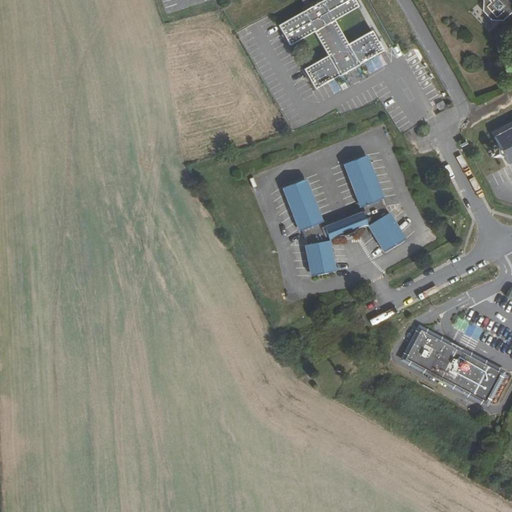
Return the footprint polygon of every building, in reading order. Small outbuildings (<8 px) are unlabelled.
[(481,0),(481,7),(489,16),(501,16),(510,9),(511,0),(481,0)] [(327,115),(394,80),(382,59),(358,73),(345,49),(370,36),(358,14),(292,50),(303,72),(325,60),(338,83),(316,95),(327,115)] [(511,128),(495,137),(509,164),(511,162),(511,128)] [(298,165),(310,161),(309,156),(296,160),(298,165)] [(408,241),(393,216),(370,158),(351,165),(370,212),(328,229),(309,182),(291,190),(314,246),(320,276),(339,272),(333,243),(338,241),(338,240),(345,237),(350,236),(359,233),(359,231),(370,227),(370,228),(375,226),(392,251),(408,241)] [(407,358),(474,394),(489,366),(423,329),(419,336),(417,335),(411,342),(414,344),(407,358)] [(500,373),(496,381),(507,387),(511,379),(500,373)]
